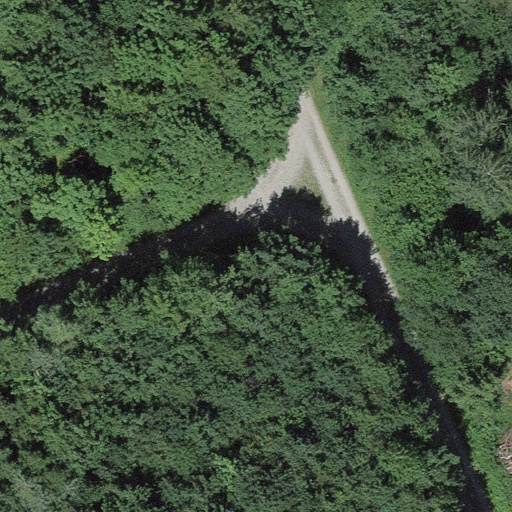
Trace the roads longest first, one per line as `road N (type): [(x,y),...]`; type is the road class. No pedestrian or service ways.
road 1 (track): [(257,0),(485,511)]
road 2 (track): [(328,173),(0,317)]
